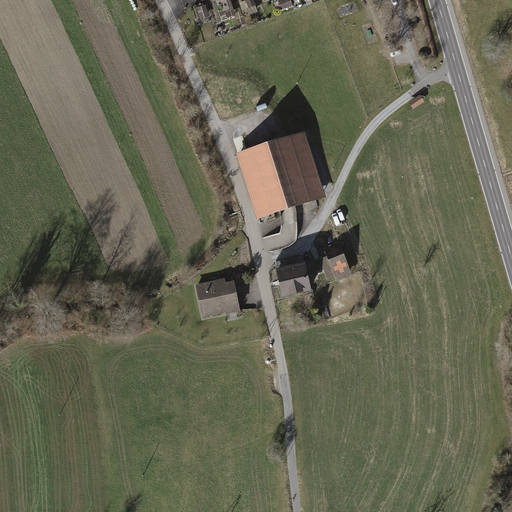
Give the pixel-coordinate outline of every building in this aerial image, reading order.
[(230,0),(223,0),(222,0),(227,11),(234,8),(230,0)] [(290,0),(284,0),(279,2),(282,10),(292,7),(290,0)] [(206,6),(197,9),(200,20),(210,17),(206,6)] [(420,94),(409,102),(414,109),(425,101),(420,94)] [(302,135),(241,154),(261,217),(322,198),(302,135)] [(339,243),(324,249),(327,257),(320,260),(328,280),(334,278),(336,282),(352,276),(339,243)] [(303,256),(276,262),(283,297),(313,290),(310,274),(317,270),(314,259),(305,261),(303,256)] [(225,278),(196,284),(203,317),(226,312),(226,314),(241,311),(235,280),(226,282),(225,278)]
